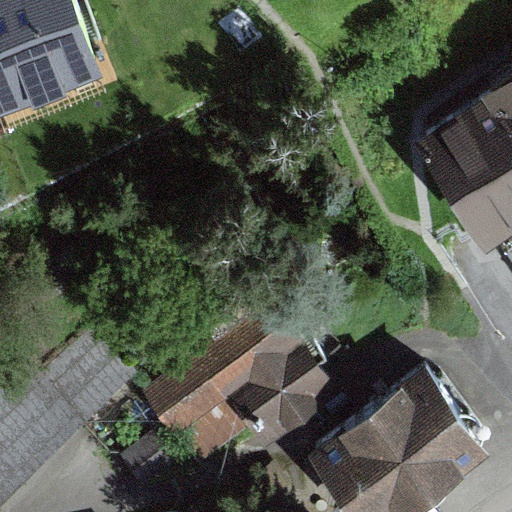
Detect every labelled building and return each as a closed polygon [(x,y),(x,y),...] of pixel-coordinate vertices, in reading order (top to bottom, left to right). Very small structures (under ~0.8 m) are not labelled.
[(74,0),(0,0),(0,94),(97,58),(74,0)] [(511,50),(412,121),(511,264),(511,50)] [(332,386),(278,307),(151,394),(205,473),(332,386)] [(34,367),(0,398),(0,511),(2,511),(160,363),(110,310),(41,374),(34,367)] [(402,511),(486,450),(423,365),(307,452),(351,511),(402,511)]
